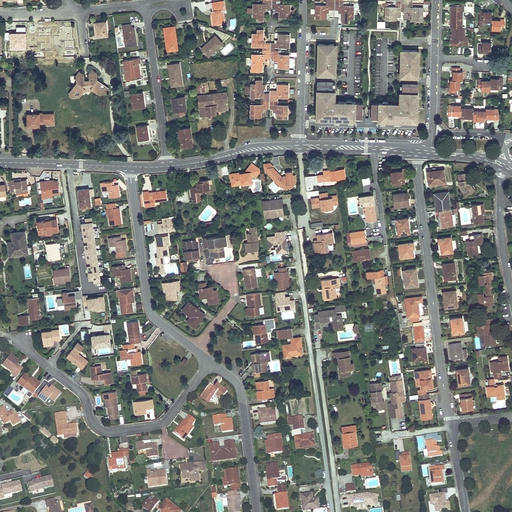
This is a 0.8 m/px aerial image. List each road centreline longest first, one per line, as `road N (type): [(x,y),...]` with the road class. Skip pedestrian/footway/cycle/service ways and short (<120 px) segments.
road 1 (residential): [(451,425),(417,151)]
road 2 (residential): [(48,366),(81,392),(93,424),(117,432),(159,424),(210,362)]
road 3 (residential): [(194,348),(147,308),(130,166)]
road 4 (residential): [(257,511),(241,391),(210,362)]
road 5 (residential): [(146,5),(166,166)]
road 6 (residential): [(498,162),(511,299)]
road 7 (tertiary): [(166,166),(299,147)]
road 8 (tertiary): [(0,162),(130,166)]
